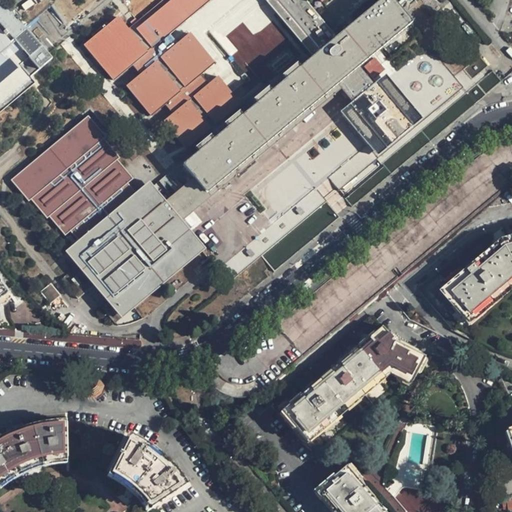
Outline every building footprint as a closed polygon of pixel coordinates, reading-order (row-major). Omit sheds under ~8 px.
[(2,0),(0,0),(0,110),(30,84),(33,81),(20,65),(23,62),(40,47),(20,21),(2,0)] [(103,131),(85,112),(29,161),(9,178),(28,200),(31,197),(48,217),(51,214),(65,232),(70,228),(81,241),(68,252),(123,316),(133,308),(202,250),(180,223),(284,137),(339,94),(349,106),(339,114),(351,128),(204,253),(212,262),(218,269),(231,284),(262,257),(274,272),(484,95),(500,81),(461,36),(439,55),(399,88),(386,74),(374,83),(360,67),(373,57),(411,26),(389,0),(383,0),(336,38),(305,0),(320,0),(324,4),(329,0),(173,0),(187,19),(210,0),(263,0),(311,59),(233,124),(225,114),(238,103),(216,77),(206,85),(200,77),(213,64),(189,36),(173,46),(166,37),(187,19),(173,0),(164,0),(138,22),(134,18),(127,23),(131,27),(128,28),(118,19),(83,47),(113,80),(130,68),(138,77),(126,87),(151,117),(165,107),(171,114),(163,122),(185,148),(197,140),(204,148),(183,167),(192,179),(165,202),(150,186),(137,195),(126,181),(129,177),(115,159),(118,155),(100,135),(103,131)] [(395,0),(403,13),(415,5),(411,0),(395,0)] [(511,284),(511,239),(501,244),(441,294),(466,323),(511,284)] [(52,302),(60,294),(54,288),(46,296),(52,302)] [(412,384),(425,358),(394,343),(382,329),(338,365),(342,369),(305,400),(301,396),(278,416),(303,445),(389,373),(412,384)] [(101,394),(105,386),(100,381),(92,382),(88,385),(84,392),(90,398),(97,398),(101,394)] [(65,457),(66,422),(57,423),(57,420),(40,423),(40,425),(25,428),(23,426),(6,431),(7,434),(0,438),(0,481),(8,476),(18,470),(23,467),(34,463),(49,459),(65,457)] [(181,478),(168,463),(166,465),(152,453),(154,450),(137,440),(136,442),(127,438),(112,473),(118,476),(125,482),(136,490),(140,493),(143,496),(154,508),(185,488),(179,480),(181,478)] [(363,486),(346,467),(316,492),(332,511),(377,511),(358,490),(363,486)]
